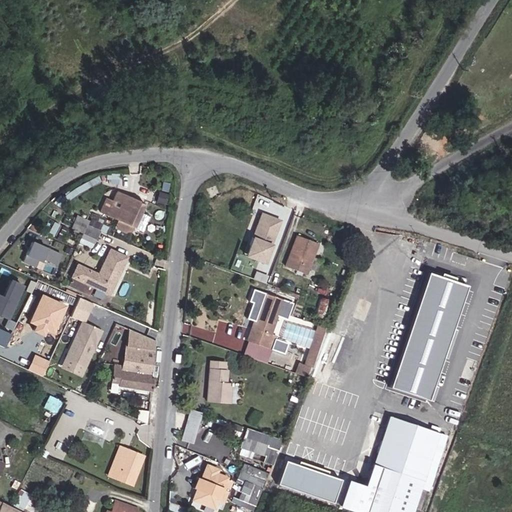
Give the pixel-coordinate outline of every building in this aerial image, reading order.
[(108,202),(103,215),(120,223),(139,231),(150,206),(121,193),(116,205),(108,202)] [(275,211),(278,203),(262,197),(259,204),(275,211)] [(260,210),(248,256),(260,259),(255,277),(261,278),(265,265),(271,266),(284,217),(260,210)] [(136,239),(139,231),(138,231),(120,223),(117,231),(136,239)] [(99,234),(106,238),(109,231),(98,225),(95,233),(99,234)] [(93,247),(99,234),(95,233),(89,230),(83,243),(93,247)] [(290,266),(310,274),(323,241),(304,233),(290,266)] [(65,261),(35,248),(26,268),(38,273),(41,267),(44,268),(46,265),(60,272),(65,261)] [(76,284),(115,301),(131,265),(115,258),(104,282),(81,272),(76,284)] [(0,300),(0,321),(8,325),(25,292),(12,286),(4,302),(0,300)] [(48,329),(56,332),(67,302),(40,292),(30,320),(36,323),(33,330),(46,334),(48,329)] [(274,333),(281,315),(286,300),(269,294),(262,313),(257,327),(252,341),(276,350),(281,336),(274,333)] [(319,317),(327,320),(334,300),(326,297),(319,317)] [(281,315),(289,318),(294,303),(286,300),(281,315)] [(84,305),(80,315),(94,322),(99,311),(84,305)] [(249,324),(257,327),(262,313),(254,311),(249,324)] [(9,325),(5,332),(14,336),(17,330),(9,325)] [(320,337),(326,339),(330,329),(324,327),(320,337)] [(91,374),(107,338),(88,330),(72,365),(91,374)] [(12,340),(0,333),(0,349),(6,352),(12,340)] [(317,361),(318,359),(326,339),(320,337),(311,359),(317,361)] [(194,353),(201,355),(206,344),(198,340),(194,353)] [(163,359),(164,348),(135,343),(133,353),(163,359)] [(159,384),(163,359),(133,353),(130,374),(130,379),(159,384)] [(33,354),(29,370),(45,374),(49,358),(33,354)] [(217,400),(241,399),(240,383),(233,383),(232,371),(227,371),(226,358),(214,359),(217,400)] [(299,374),(311,378),(317,361),(311,359),(307,367),(302,366),(299,374)] [(159,384),(130,379),(130,374),(122,373),(119,392),(127,393),(127,395),(161,401),(163,388),(158,387),(159,384)] [(50,394),(45,405),(56,411),(62,400),(50,394)] [(186,410),(179,438),(190,442),(198,413),(186,410)] [(373,499),(356,493),(349,511),(421,511),(422,510),(427,511),(430,511),(455,440),(447,438),(445,443),(397,427),(373,499)] [(273,441),(243,430),(238,445),(262,454),(260,459),(265,461),(273,441)] [(263,472),(246,465),(234,496),(251,503),(263,472)] [(213,509),(224,480),(213,476),(215,470),(203,466),(197,480),(194,489),(190,500),(213,509)] [(140,492),(149,474),(133,467),(131,472),(127,470),(124,475),(120,474),(117,481),(140,492)] [(0,492),(2,494),(11,474),(0,468),(0,492)]
